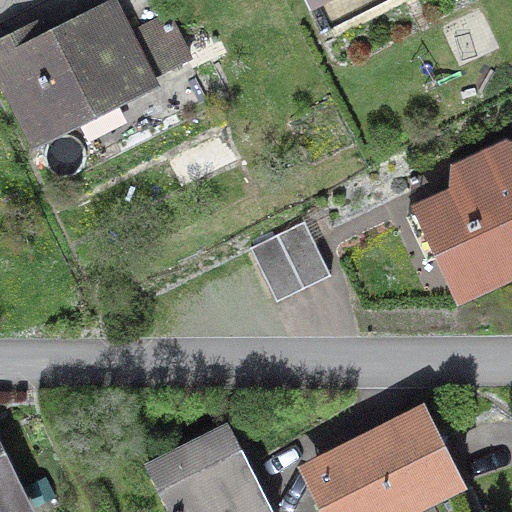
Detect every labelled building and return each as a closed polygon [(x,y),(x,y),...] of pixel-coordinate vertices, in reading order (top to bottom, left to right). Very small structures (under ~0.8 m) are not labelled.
[(352,0),(359,13),(384,0),(352,0)] [(165,16),(123,37),(110,11),(32,50),(25,37),(0,49),(0,64),(19,103),(48,89),(65,122),(188,61),(165,16)] [(454,193),(428,206),(445,242),(440,256),(455,289),(466,293),(511,271),(511,148),(505,145),(457,168),(454,193)] [(250,248),(276,302),(330,276),(304,222),(250,248)] [(167,511),(272,511),(229,426),(146,468),(167,511)] [(325,511),(405,511),(459,485),(429,427),(384,429),(385,449),(356,463),(341,451),(313,485),(325,511)] [(0,511),(24,511),(0,460),(0,511)]
